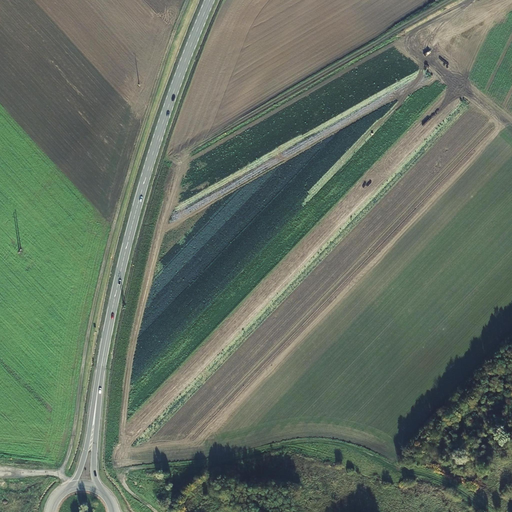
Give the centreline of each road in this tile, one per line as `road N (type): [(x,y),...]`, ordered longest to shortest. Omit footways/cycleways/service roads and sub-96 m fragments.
road 1 (track): [(60,475),(110,237),(186,0)]
road 2 (track): [(157,511),(126,487),(125,470),(312,439),(432,476),(489,511)]
road 3 (primary): [(209,0),(147,169),(97,387)]
road 4 (track): [(444,0),(197,146)]
